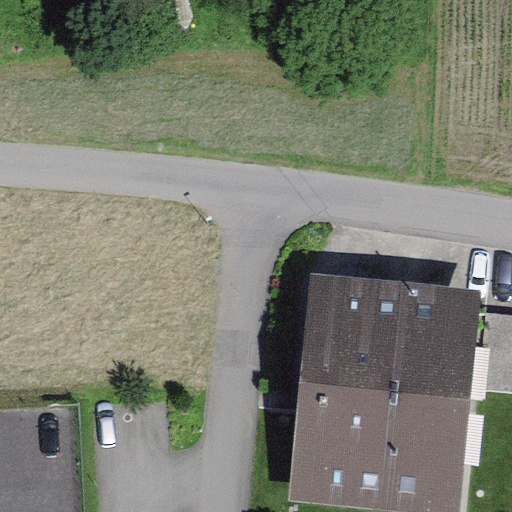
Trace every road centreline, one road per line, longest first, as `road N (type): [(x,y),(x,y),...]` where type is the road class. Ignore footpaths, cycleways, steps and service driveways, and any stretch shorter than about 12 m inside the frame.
road 1 (residential): [(257,196),(221,511)]
road 2 (unclassified): [(257,196),(0,170)]
road 3 (unclassified): [(511,232),(257,196)]
